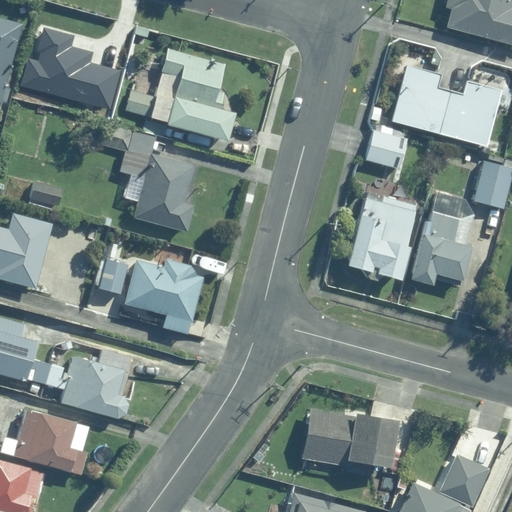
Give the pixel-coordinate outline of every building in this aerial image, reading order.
[(455,9),(449,30),(511,47),(511,12),(508,12),(511,0),(445,0),(444,5),(455,9)] [(104,17),(65,7),(60,26),(99,36),(104,17)] [(220,65),(165,50),(159,71),(165,72),(158,99),(133,92),(127,115),(167,127),(166,131),(224,147),(233,113),(217,109),(221,95),(212,93),(220,65)] [(0,104),(13,58),(0,53),(0,104)] [(434,137),(447,93),(434,89),(437,76),(403,67),(388,124),(434,137)] [(497,93),(463,84),(459,96),(447,93),(434,137),(482,150),(497,93)] [(402,142),(371,132),(362,161),(393,171),(402,142)] [(193,166),(149,155),(153,140),(128,134),(117,177),(128,180),(123,201),(135,204),(132,219),(185,232),(191,208),(183,206),(193,166)] [(510,172),(480,164),(470,204),(501,212),(510,172)] [(61,190),(33,182),(27,202),(56,209),(61,190)] [(462,250),(469,218),(464,203),(432,194),(411,282),(431,286),(434,272),(462,279),(468,252),(462,250)] [(416,214),(364,201),(347,270),(399,283),(416,214)] [(7,233),(0,230),(0,279),(31,289),(50,226),(12,215),(7,233)] [(126,268),(104,262),(98,289),(120,295),(126,268)] [(164,270),(136,263),(125,307),(164,316),(162,327),(190,334),(203,282),(194,280),(196,273),(165,266),(164,270)] [(42,387),(48,365),(30,360),(34,344),(18,339),(20,332),(0,327),(0,377),(23,384),(23,382),(42,387)] [(118,400),(129,358),(100,351),(95,367),(71,360),(64,383),(57,380),(60,368),(48,365),(42,387),(60,392),(58,401),(57,405),(113,421),(120,418),(122,408),(118,400)] [(85,431),(26,412),(16,444),(3,440),(0,449),(0,454),(79,480),(87,456),(78,453),(85,431)] [(395,427),(310,415),(304,462),(389,474),(395,427)] [(31,511),(42,477),(0,464),(0,511),(31,511)] [(416,486),(403,511),(457,511),(460,508),(416,486)] [(342,511),(289,496),(283,511),(342,511)]
